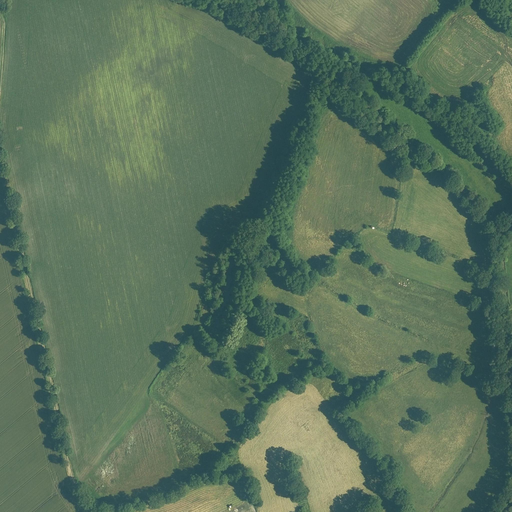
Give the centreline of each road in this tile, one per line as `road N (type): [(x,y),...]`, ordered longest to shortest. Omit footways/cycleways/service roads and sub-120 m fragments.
road 1 (track): [(501,224),(419,171),(368,116),(197,0)]
road 2 (track): [(0,171),(62,460),(93,511)]
road 3 (track): [(511,218),(501,224),(511,380)]
